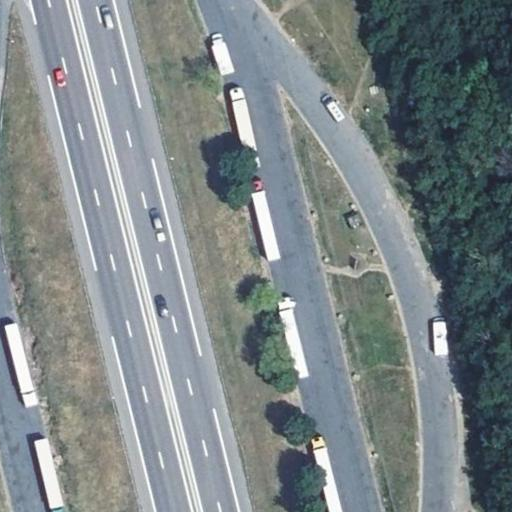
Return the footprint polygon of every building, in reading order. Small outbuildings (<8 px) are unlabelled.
[(219,75),(232,72),(224,38),(211,41),(219,75)] [(267,261),(280,258),(263,191),(251,194),(267,261)] [(435,355),(447,354),(445,321),(432,322),(435,355)] [(28,407),(40,403),(14,322),(2,326),(28,407)] [(47,437),(34,440),(50,509),(63,506),(47,437)] [(340,511),(324,446),(312,449),(328,511),(340,511)]
